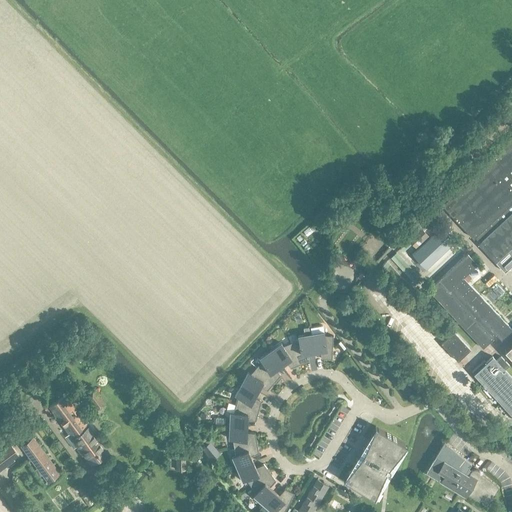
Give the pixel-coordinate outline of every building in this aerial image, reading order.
[(475,173),(442,204),(473,237),(475,236),(480,242),(478,243),(496,261),(511,246),(511,138),(498,152),(487,162),(475,173)] [(408,239),(416,247),(428,236),(420,227),(408,239)] [(412,254),(426,269),(455,241),(441,227),(412,254)] [(428,289),(483,348),(497,334),(502,340),(511,330),(511,328),(464,277),(478,264),(467,253),(428,289)] [(324,331),(311,333),(314,351),(320,350),(321,358),(332,359),(333,335),(324,335),(324,331)] [(454,331),(441,343),(458,361),(471,349),(454,331)] [(298,339),(291,342),(300,364),(309,360),(308,352),(314,351),(311,333),(298,336),(298,339)] [(281,343),(270,350),(280,364),(285,361),(290,368),(300,364),(291,342),(283,345),(281,343)] [(262,361),(256,367),(274,382),(280,375),(275,368),(280,364),(270,350),(260,358),(262,361)] [(511,377),(492,356),(486,362),(484,360),(472,371),(474,373),(511,414),(511,377)] [(247,371),(241,383),(257,391),(259,386),(267,390),(274,382),(256,367),(251,373),(247,371)] [(238,396),(236,404),(258,411),(261,401),(254,397),(257,391),(241,383),(235,395),(238,396)] [(95,389),(86,395),(97,409),(106,402),(95,389)] [(0,395),(0,411),(4,418),(16,410),(4,392),(0,395)] [(49,406),(90,464),(107,452),(93,433),(92,434),(65,395),(49,406)] [(230,412),(229,425),(247,426),(247,420),(256,420),(258,411),(236,404),(234,412),(230,412)] [(232,438),(234,447),(257,442),(255,432),(247,432),(247,426),(229,425),(229,438),(232,438)] [(346,480),(373,497),(373,496),(372,495),(376,489),(378,490),(385,475),(382,473),(384,471),(386,472),(387,472),(388,472),(389,472),(390,472),(390,471),(390,470),(391,470),(390,469),(390,468),(390,467),(389,467),(387,466),(388,463),(391,465),(401,452),(399,451),(403,444),(404,445),(405,444),(378,427),(377,428),(378,429),(374,435),(372,434),(366,449),(367,450),(365,453),(364,453),(362,456),(362,457),(360,460),(360,459),(349,472),(351,473),(347,480),(346,480)] [(22,446),(48,481),(60,473),(33,437),(22,446)] [(208,453),(214,448),(210,442),(203,448),(208,453)] [(232,456),(237,468),(253,461),(251,456),(259,452),(257,442),(234,447),(235,455),(232,456)] [(427,470),(426,472),(428,474),(448,486),(449,484),(459,490),(458,492),(465,497),(467,494),(488,506),(499,487),(480,471),(479,470),(478,470),(477,469),(476,469),(475,469),(474,469),(473,469),(473,470),(472,470),(471,471),(470,472),(469,473),(468,475),(465,474),(471,464),(444,442),(427,470)] [(0,449),(0,471),(15,460),(14,459),(19,455),(9,443),(0,449)] [(214,448),(208,453),(212,459),(219,454),(214,448)] [(176,453),(176,470),(186,470),(186,453),(176,453)] [(246,479),(251,486),(270,472),(264,464),(256,467),(253,461),(237,468),(239,472),(236,473),(238,476),(240,475),(242,480),(246,479)] [(253,495),(264,504),(275,490),(270,487),(276,480),(270,472),(251,486),(256,492),(253,495)] [(298,511),(294,508),(291,511),(312,511),(328,485),(317,479),(298,511)] [(275,490),(264,504),(272,511),(273,511),(275,510),(280,511),(284,511),(294,493),(285,488),(279,494),(275,490)] [(213,511),(218,508),(214,503),(206,510),(208,511),(213,511)]
